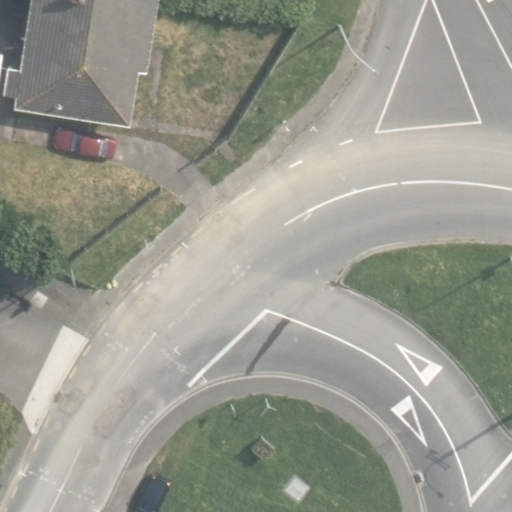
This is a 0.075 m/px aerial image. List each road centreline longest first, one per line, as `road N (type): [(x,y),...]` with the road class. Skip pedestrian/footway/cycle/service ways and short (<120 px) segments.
road 1 (residential): [(176,306),(258,311),(316,331),(414,390),(493,511)]
road 2 (residential): [(176,306),(315,204),(395,180),(460,178)]
road 3 (residential): [(50,511),(121,377),(176,306)]
road 4 (residential): [(442,0),(460,178)]
